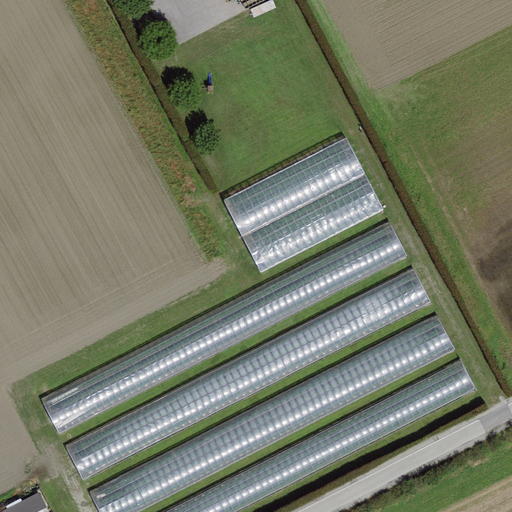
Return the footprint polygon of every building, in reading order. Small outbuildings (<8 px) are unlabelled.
[(345,138),(222,202),(260,275),(383,211),(345,138)] [(387,222),(41,399),(59,434),(405,257),(387,222)] [(411,269),(64,445),(83,481),(430,305),(411,269)] [(435,315),(89,492),(98,511),(137,511),(453,350),(435,315)] [(459,359),(162,511),(237,511),(475,390),(459,359)] [(40,489),(0,511),(37,511),(49,505),(40,489)]
